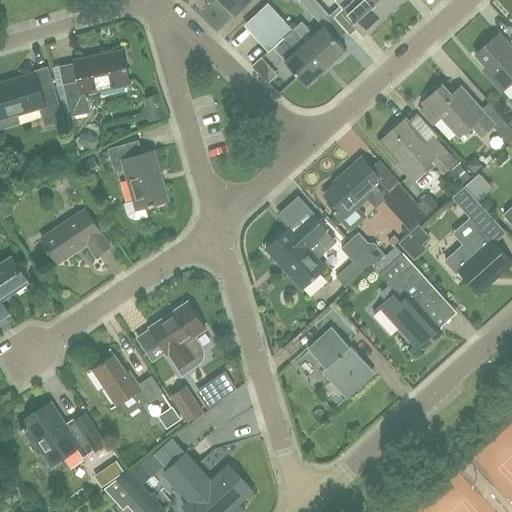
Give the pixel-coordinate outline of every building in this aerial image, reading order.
[(222,0),(237,14),(249,0),(222,0)] [(330,15),(315,0),(299,0),(324,27),(323,28),(320,24),(312,32),(302,21),(293,30),(327,68),(335,60),(339,62),(347,55),(345,51),(347,50),(338,40),(347,32),(331,14),(330,15)] [(384,15),(370,0),(335,0),(365,33),(384,15)] [(370,0),(384,15),(401,0),(370,0)] [(308,85),(327,68),(293,30),(268,2),(244,26),(254,37),(266,27),(272,34),(267,39),(274,48),(285,39),(297,52),(286,62),(308,85)] [(491,70),(487,74),(503,90),(511,82),(511,48),(499,34),(477,55),(491,70)] [(130,84),(123,50),(74,60),(78,80),(63,83),(70,116),(90,111),(87,93),(130,84)] [(0,121),(2,129),(21,124),(17,113),(40,106),(46,125),(64,119),(54,87),(41,91),(35,73),(0,84),(0,121)] [(422,103),(425,106),(420,110),(432,124),(442,116),(460,136),(460,137),(464,142),(476,130),(482,136),(495,124),(461,86),(451,95),(442,85),(422,103)] [(457,163),(449,154),(433,136),(426,143),(404,119),(382,139),(401,160),(403,159),(408,165),(403,169),(411,178),(432,159),(445,174),(457,163)] [(511,128),(505,120),(496,128),(509,144),(511,140),(511,128)] [(139,139),(109,148),(111,155),(114,167),(115,173),(127,169),(135,200),(124,203),(126,212),(127,214),(128,216),(131,218),(135,220),(140,219),(148,216),(145,207),(167,201),(154,150),(143,153),(139,139)] [(327,203),(342,220),(366,198),(375,209),(383,201),(381,198),(391,189),(361,157),(341,175),(344,177),(325,194),(330,200),(327,203)] [(459,164),(447,175),(459,188),(471,177),(459,164)] [(383,201),(410,231),(428,215),(398,182),(391,189),(381,198),(383,201)] [(494,218),(478,201),(464,186),(452,197),(466,211),(482,229),(494,218)] [(42,239),(58,263),(87,244),(96,256),(111,246),(87,209),(42,239)] [(289,227),(266,248),(303,288),(326,267),(318,259),(336,242),(312,216),(294,232),(289,227)] [(458,273),(460,271),(480,293),(511,263),(511,261),(493,240),(490,243),(479,231),(446,261),(458,273)] [(373,267),(386,255),(383,252),(375,243),(368,242),(359,251),(370,264),(373,267)] [(428,311),(443,297),(414,264),(414,265),(403,252),(403,253),(396,246),(386,255),(373,267),(379,274),(389,285),(379,294),(385,300),(381,304),(385,309),(382,311),(398,329),(400,328),(418,348),(442,327),(428,311)] [(358,256),(336,277),(345,287),(367,266),(358,256)] [(0,264),(0,318),(8,313),(1,302),(29,283),(12,257),(0,264)] [(179,367),(183,364),(188,371),(199,363),(201,360),(204,355),(204,350),(202,346),(195,336),(206,328),(188,302),(151,328),(168,353),(170,354),(179,367)] [(376,372),(349,343),(358,335),(333,308),(315,325),(323,334),(309,347),(328,367),(324,371),(349,397),(376,372)] [(120,403),(128,415),(149,401),(150,402),(164,393),(152,375),(138,384),(130,372),(127,374),(114,355),(92,369),(117,406),(120,403)] [(212,380),(196,390),(207,408),(224,397),(212,380)] [(186,386),(171,396),(188,422),(204,412),(186,386)] [(51,402),(20,423),(33,443),(37,440),(53,464),(79,446),(85,455),(95,449),(95,450),(105,444),(85,413),(75,420),(78,423),(69,429),(51,402)] [(172,407),(158,416),(167,428),(181,419),(172,407)] [(230,511),(238,504),(253,491),(229,465),(211,481),(186,454),(164,474),(189,501),(184,506),(189,511),(230,511)] [(167,511),(129,470),(117,481),(116,480),(104,489),(123,510),(133,501),(143,511),(167,511)] [(11,475),(0,472),(0,487),(7,489),(11,475)]
